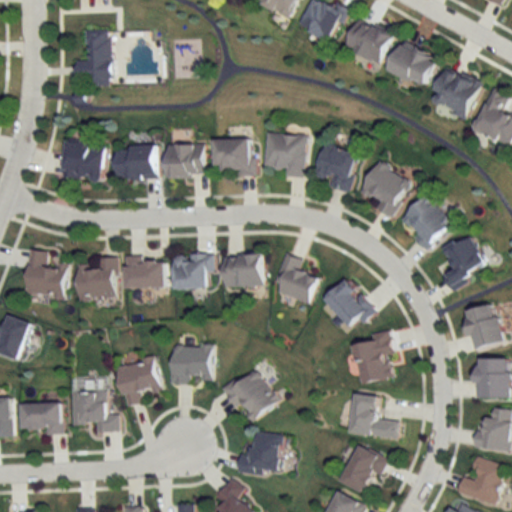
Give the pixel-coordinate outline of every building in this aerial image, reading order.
[(299,0),(257,0),(256,1),(290,18),(299,0)] [(326,0),(314,0),(300,27),(331,43),(347,11),(326,0)] [(358,21),(346,49),(382,64),(394,35),(358,21)] [(113,84),(112,30),(87,31),(88,61),(77,61),(78,85),(113,84)] [(390,72),(427,87),(439,58),(401,43),(390,72)] [(484,84),(449,67),(433,100),(469,117),(484,84)] [(511,97),(493,89),(476,130),(511,144),(511,141),(511,113),(507,112),(511,99),(511,97)] [(267,166),(287,168),(287,176),(306,178),(308,135),(269,133),(267,166)] [(256,175),(255,139),(216,139),(216,169),(238,169),(238,175),(256,175)] [(103,182),(108,146),(68,140),(63,176),(103,182)] [(170,177),(207,176),(207,144),(169,144),(170,177)] [(351,192),(361,153),(325,144),(317,178),(332,182),(331,187),(351,192)] [(159,145),(119,145),(119,179),(159,179),(159,145)] [(378,209),(393,217),(413,181),(379,162),(363,191),(382,201),(378,209)] [(401,220),(429,248),(456,222),(428,194),(401,220)] [(446,275),(453,287),(489,269),(472,235),(445,249),(456,270),(446,275)] [(50,252),(31,251),(28,295),(66,298),(69,264),(49,263),(50,252)] [(176,289),(210,289),(210,272),(216,272),(216,254),(176,254),(176,289)] [(301,272),(304,260),(287,254),(275,291),(311,304),(320,278),(301,272)] [(225,287),(264,287),(264,255),(225,255),(225,287)] [(119,258),(101,258),(101,267),(80,267),(80,299),(119,299),(119,258)] [(167,287),(167,259),(127,259),(127,287),(167,287)] [(377,310),(349,280),(327,299),(355,330),(377,310)] [(475,349),(506,342),(498,305),(467,311),(475,349)] [(0,354),(21,360),(31,322),(7,316),(0,340),(0,354)] [(390,334),(354,341),(362,383),(398,377),(390,334)] [(214,384),(214,346),(174,345),(174,384),(214,384)] [(511,358),(478,359),(478,398),(511,397),(511,358)] [(120,366),(129,407),(145,403),(143,394),(162,390),(156,359),(120,366)] [(281,402),(257,366),(225,389),(249,424),(281,402)] [(74,424),(98,424),(98,433),(121,432),(121,415),(109,415),(109,385),(74,385),(74,424)] [(352,434),(399,439),(401,421),(379,418),(382,396),(357,394),(352,434)] [(0,398),(0,436),(14,437),(14,398),(0,398)] [(63,403),(23,403),(23,433),(64,432),(63,403)] [(511,451),(511,409),(494,409),(493,418),(481,417),(480,450),(511,451)] [(244,454),(242,471),(281,475),(286,435),(256,432),(253,455),(244,454)] [(388,459),(361,445),(343,482),(370,496),(388,459)] [(497,505),(508,466),(477,457),(471,479),(464,477),(459,495),(497,505)] [(257,511),(239,499),(247,489),(233,479),(219,498),(228,504),(222,511),(257,511)] [(360,511),(365,503),(339,492),(330,511),(360,511)] [(478,511),(453,501),(448,511),(478,511)]
